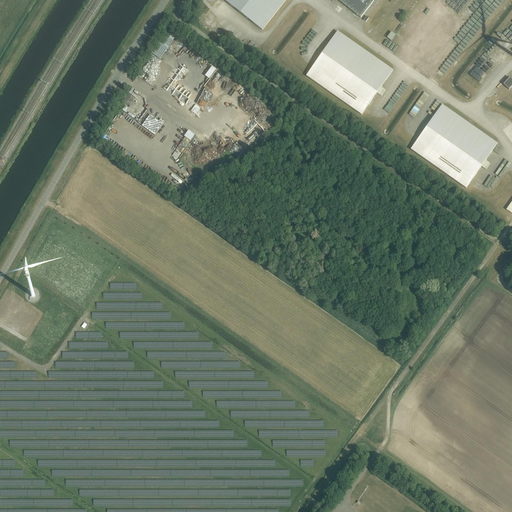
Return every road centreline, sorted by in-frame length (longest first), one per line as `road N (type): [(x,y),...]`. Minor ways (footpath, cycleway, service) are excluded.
road 1 (unknown): [(185,0),(176,13),(486,232),(503,236)]
road 2 (tertiary): [(0,277),(166,0)]
